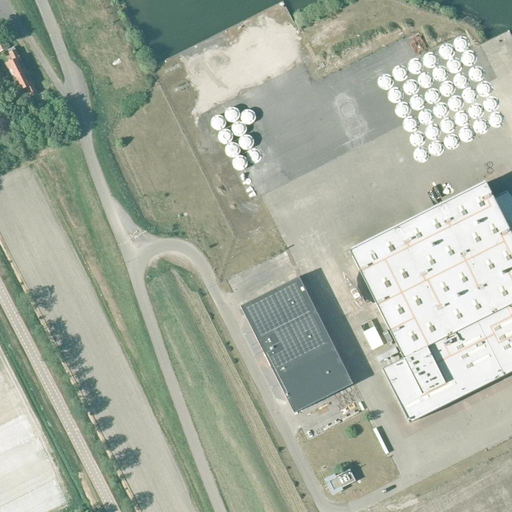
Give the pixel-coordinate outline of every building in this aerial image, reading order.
[(12,77),(25,71),(15,49),(14,50),(13,47),(8,50),(13,60),(6,63),(8,68),(5,70),(9,78),(12,77)] [(25,71),(12,77),(19,90),(26,87),(30,95),(35,92),(25,71)] [(44,109),(46,112),(54,108),(45,91),(35,97),(41,108),(43,106),(44,109)] [(511,199),(498,181),(497,182),(499,185),(492,189),(491,188),(495,197),(493,198),(486,183),(349,251),(403,359),(382,370),(409,424),(511,372),(511,199)] [(353,384),(313,304),(299,277),(240,306),(294,414),(353,384)] [(349,469),(327,481),(333,493),(355,481),(349,469)]
